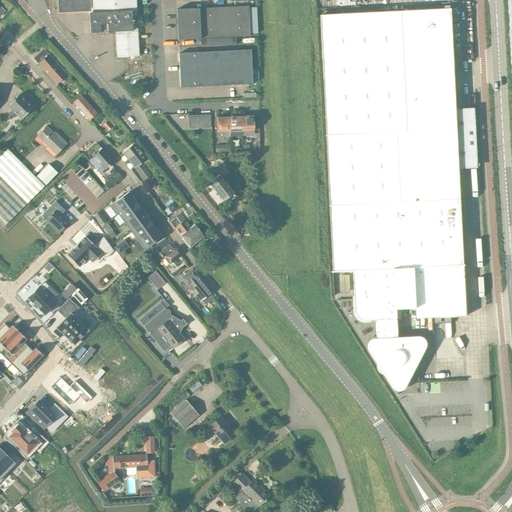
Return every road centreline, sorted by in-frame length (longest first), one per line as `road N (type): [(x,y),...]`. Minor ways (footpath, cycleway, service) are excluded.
road 1 (residential): [(352,511),(335,448),(308,406),(117,158),(0,34)]
road 2 (tertiary): [(388,440),(43,20),(38,0)]
road 3 (secondary): [(507,196),(495,0)]
road 4 (unclassified): [(254,104),(169,107),(159,95),(155,0)]
road 5 (residential): [(0,420),(54,358),(7,294)]
